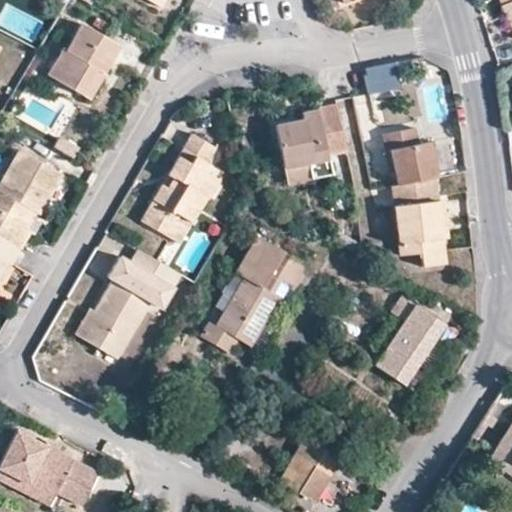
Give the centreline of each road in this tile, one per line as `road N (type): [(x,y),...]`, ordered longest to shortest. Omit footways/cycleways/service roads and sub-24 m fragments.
road 1 (residential): [(4,380),(171,99),(462,31)]
road 2 (residential): [(262,511),(4,380)]
road 3 (residential): [(504,344),(400,511)]
road 4 (residential): [(493,222),(462,31)]
